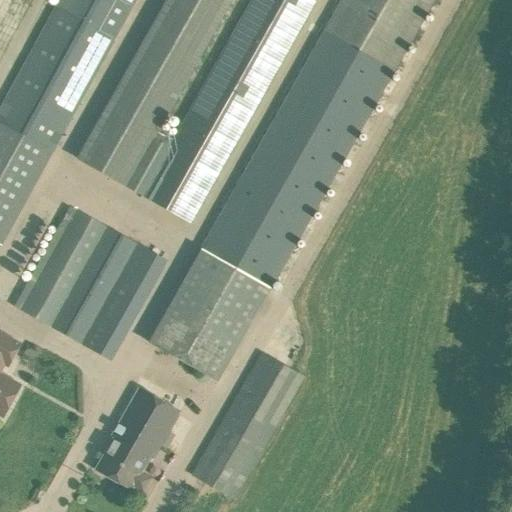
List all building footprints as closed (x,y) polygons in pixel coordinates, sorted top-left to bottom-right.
[(58,0),(0,107),(0,121),(53,150),(134,0),(58,0)] [(166,0),(77,158),(125,186),(157,131),(230,0),(166,0)] [(190,222),(308,13),(314,0),(250,0),(172,139),(141,195),(190,222)] [(340,0),(147,342),(217,381),(432,0),(340,0)] [(53,150),(0,121),(0,243),(2,244),(53,150)] [(172,139),(157,131),(125,186),(141,195),(172,139)] [(76,211),(20,310),(109,360),(123,335),(95,319),(137,245),(107,228),(76,211)] [(18,344),(0,333),(0,415),(1,417),(19,386),(0,375),(0,368),(3,363),(6,365),(18,344)] [(303,377),(261,353),(191,475),(234,499),(303,377)] [(138,389),(111,436),(114,438),(96,470),(130,490),(132,487),(142,493),(151,478),(140,472),(149,458),(151,459),(178,412),(138,389)]
